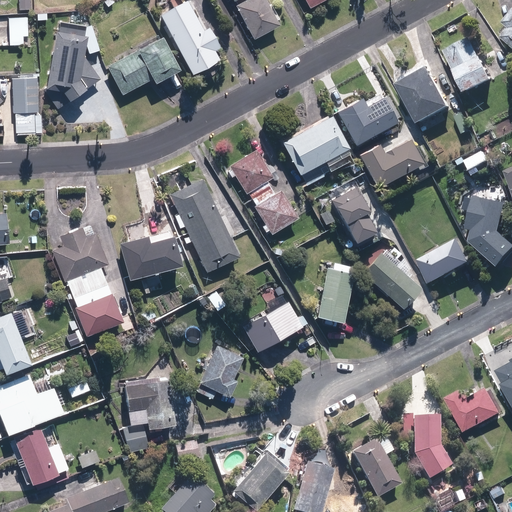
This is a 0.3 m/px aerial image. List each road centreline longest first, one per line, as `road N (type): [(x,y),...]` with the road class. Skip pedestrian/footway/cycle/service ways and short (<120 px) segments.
road 1 (residential): [(0,163),(150,149),(430,0)]
road 2 (residential): [(303,407),(511,307)]
